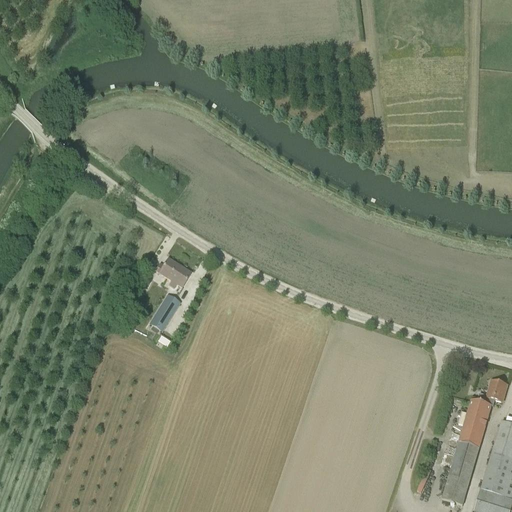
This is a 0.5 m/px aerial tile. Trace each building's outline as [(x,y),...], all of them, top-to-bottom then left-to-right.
[(154,274),(158,277),(170,284),(168,288),(173,291),(176,288),(180,291),(190,276),(168,261),(164,268),(159,265),(154,274)] [(148,327),(162,334),(180,306),(167,297),(148,327)] [(169,349),(173,343),(163,337),(160,343),(169,349)] [(494,403),(502,405),(507,387),(491,383),(486,398),(479,396),(477,403),(471,402),(442,501),(463,508),(491,408),(493,408),(494,403)] [(511,426),(502,424),(481,491),(511,501),(511,426)] [(421,494),(430,472),(426,470),(417,492),(421,494)] [(510,511),(511,507),(511,501),(481,491),(480,491),(473,511),(510,511)]
